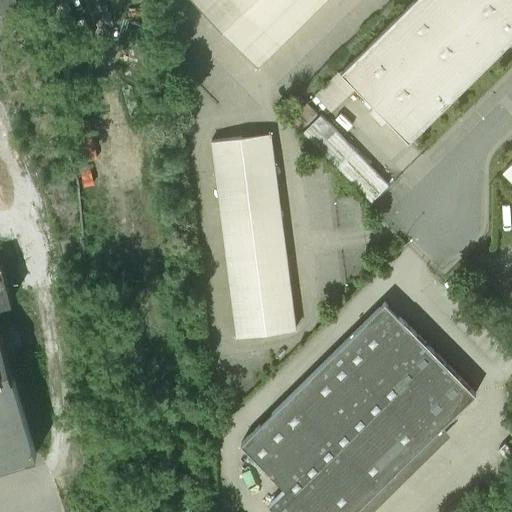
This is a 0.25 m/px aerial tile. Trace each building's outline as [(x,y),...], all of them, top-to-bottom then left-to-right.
[(191,0),(256,65),(323,0),(191,0)] [(511,0),(414,0),(342,71),(410,140),(511,39),(511,0)] [(324,112),(307,130),(368,188),(379,176),(371,169),(365,176),(358,169),(371,156),(324,112)] [(212,140),(237,335),(297,327),(271,132),(212,140)] [(511,163),(503,172),(511,180),(511,163)] [(0,461),(36,451),(0,325),(0,304),(14,301),(0,254),(0,461)] [(385,302),(242,442),(286,487),(270,503),(278,511),(370,511),(451,433),(443,425),(475,393),(385,302)]
